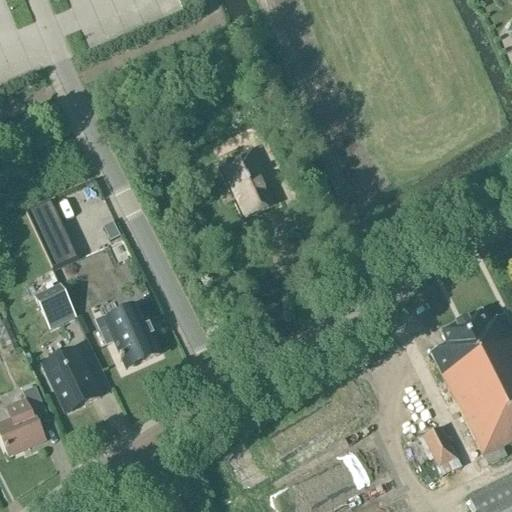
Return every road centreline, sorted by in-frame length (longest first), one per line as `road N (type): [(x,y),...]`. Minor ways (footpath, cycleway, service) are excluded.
road 1 (residential): [(18,0),(221,402)]
road 2 (tertiary): [(221,402),(511,207)]
